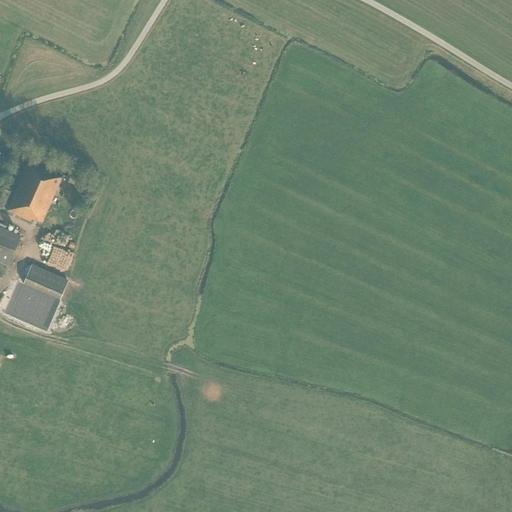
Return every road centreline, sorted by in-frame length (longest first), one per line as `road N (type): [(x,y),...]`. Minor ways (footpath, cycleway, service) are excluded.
road 1 (unclassified): [(165,0),(108,77),(0,116)]
road 2 (unclassified): [(511,86),(365,0)]
